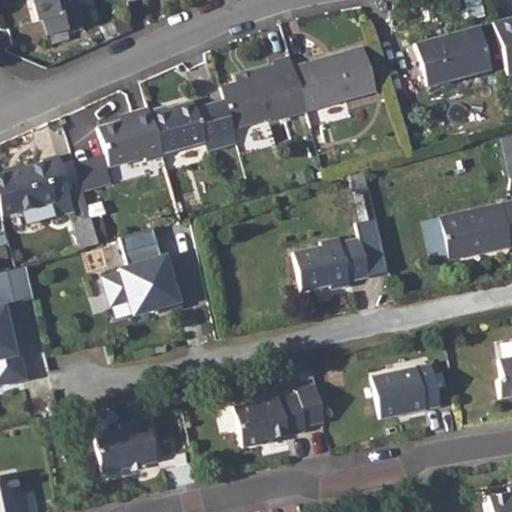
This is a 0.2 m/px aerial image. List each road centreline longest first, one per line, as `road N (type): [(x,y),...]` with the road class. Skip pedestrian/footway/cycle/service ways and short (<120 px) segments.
road 1 (residential): [(511,292),(79,387)]
road 2 (residential): [(511,445),(172,511)]
road 3 (residential): [(0,117),(192,33),(291,0)]
